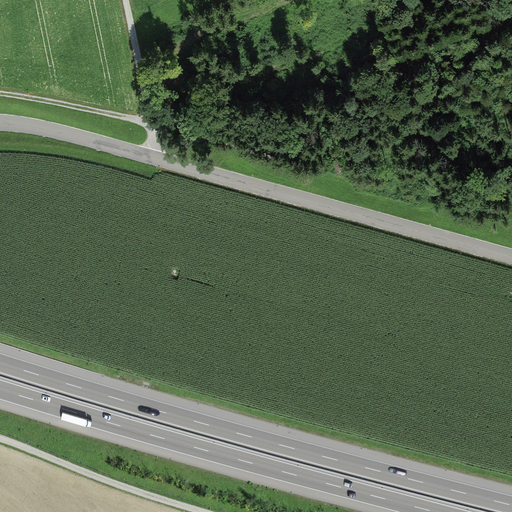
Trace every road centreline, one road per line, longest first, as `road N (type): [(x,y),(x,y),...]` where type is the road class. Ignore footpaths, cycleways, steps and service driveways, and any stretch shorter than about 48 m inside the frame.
road 1 (motorway): [(511,505),(0,363)]
road 2 (residential): [(0,123),(89,139),(511,256)]
road 3 (motorway): [(0,389),(434,511)]
road 4 (track): [(0,438),(204,511)]
road 5 (track): [(0,93),(152,122)]
road 6 (track): [(152,122),(125,0)]
